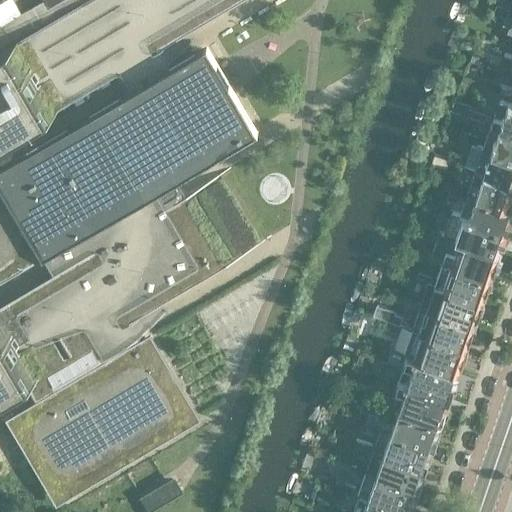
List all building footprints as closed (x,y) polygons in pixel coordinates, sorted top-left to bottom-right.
[(126,90),(0,164),(0,280),(42,255),(53,272),(0,303),(0,396),(25,382),(36,398),(5,417),(56,503),(201,417),(150,331),(140,337),(137,334),(165,311),(160,302),(254,246),(253,244),(221,263),(182,198),(217,178),(216,176),(185,194),(175,177),(257,128),(207,42),(167,65),(165,62),(194,39),(188,30),(238,0),(40,0),(41,0),(51,18),(0,48),(0,140),(115,73),(126,90)] [(497,4),(494,12),(503,15),(507,17),(510,9),(497,4)] [(503,15),(501,22),(510,25),(508,31),(511,32),(511,18),(507,17),(503,15)] [(485,58),(472,54),(470,61),(483,65),(485,58)] [(511,75),(504,72),(500,81),(511,85),(511,75)] [(475,77),(464,74),(461,83),(471,86),(475,77)] [(500,98),(492,122),(500,124),(511,128),(511,101),(508,100),(500,98)] [(469,113),(471,106),(454,100),(452,108),(468,114),(469,113)] [(471,106),(469,113),(484,118),(486,111),(471,106)] [(492,122),(483,146),(492,149),(511,156),(511,128),(500,124),(492,122)] [(463,128),(461,136),(476,141),(479,133),(463,128)] [(483,146),(476,168),(484,171),(484,170),(511,178),(511,156),(492,149),(483,146)] [(454,151),(452,158),(466,163),(468,156),(454,151)] [(437,153),(435,161),(449,166),(451,158),(437,153)] [(476,168),(469,190),(477,193),(511,206),(511,178),(484,170),(484,171),(476,168)] [(453,184),(451,191),(463,195),(466,198),(461,211),(470,214),(509,228),(510,224),(511,223),(511,206),(477,193),(469,190),(453,184)] [(442,225),(440,230),(501,251),(505,238),(510,237),(511,232),(509,228),(470,214),(461,211),(456,226),(452,228),(442,225)] [(440,230),(432,254),(443,258),(493,274),(495,267),(500,265),(503,257),(501,251),(440,230)] [(436,276),(435,281),(444,285),(484,299),(487,291),(492,288),(495,280),(493,274),(443,258),(436,276)] [(417,269),(415,275),(428,279),(435,281),(436,276),(417,269)] [(426,294),(423,305),(426,306),(476,323),(476,322),(479,315),(484,312),(486,304),(484,299),(444,285),(435,281),(428,279),(423,293),(426,294)] [(426,306),(418,329),(469,346),(468,346),(470,339),(476,336),(478,328),(476,323),(426,306)] [(387,311),(385,318),(406,325),(408,318),(387,311)] [(412,330),(405,351),(409,352),(410,353),(416,355),(419,356),(460,370),(463,362),(468,359),(470,351),(469,346),(418,329),(418,331),(412,330)] [(409,352),(400,377),(404,378),(408,380),(452,395),(460,387),(457,380),(461,371),(460,370),(419,356),(416,355),(410,353),(409,352)] [(375,360),(361,355),(359,362),(373,366),(375,360)] [(400,377),(391,401),(395,403),(399,404),(443,420),(451,414),(449,405),(452,395),(408,380),(404,378),(400,377)] [(367,411),(364,420),(383,426),(391,429),(437,445),(437,444),(435,441),(443,420),(399,404),(395,403),(391,401),(386,417),(367,411)] [(383,426),(375,449),(383,452),(427,466),(432,451),(435,450),(437,445),(391,429),(383,426)] [(375,449),(367,471),(376,474),(419,489),(427,466),(383,452),(375,449)] [(362,487),(360,493),(368,496),(372,497),(400,507),(409,510),(411,511),(419,489),(376,474),(367,471),(362,487)] [(135,511),(147,511),(180,492),(173,480),(131,505),(135,511)] [(337,480),(335,484),(339,486),(355,491),(356,487),(337,480)] [(360,493),(353,511),(408,511),(409,510),(400,507),(372,497),(368,496),(360,493)] [(316,497),(313,504),(326,509),(329,501),(316,497)]
